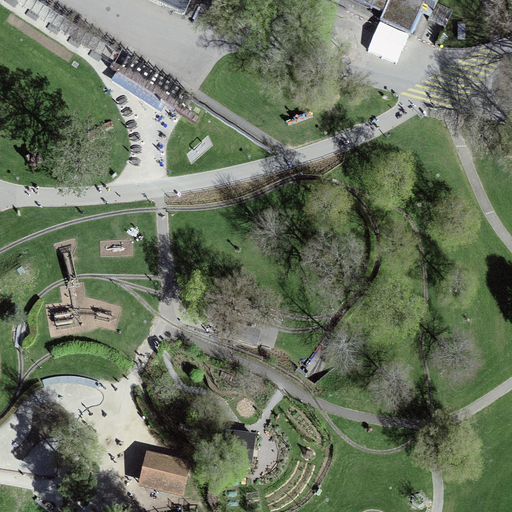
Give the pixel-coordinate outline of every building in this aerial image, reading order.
[(155,0),(182,12),(187,0),(155,0)] [(349,0),(372,10),(373,7),(379,10),(384,12),(379,22),(410,35),(424,4),(433,8),(427,21),(444,29),(452,10),(436,2),(436,0),(349,0)] [(190,101),(127,60),(121,69),(113,64),(110,69),(195,124),(198,119),(184,110),(190,101)] [(230,331),(228,337),(253,344),(255,338),(251,337),(253,332),(238,328),(235,327),(234,332),(230,331)] [(255,438),(228,434),(224,464),(251,468),(255,438)] [(187,465),(148,456),(141,486),(180,495),(187,465)]
